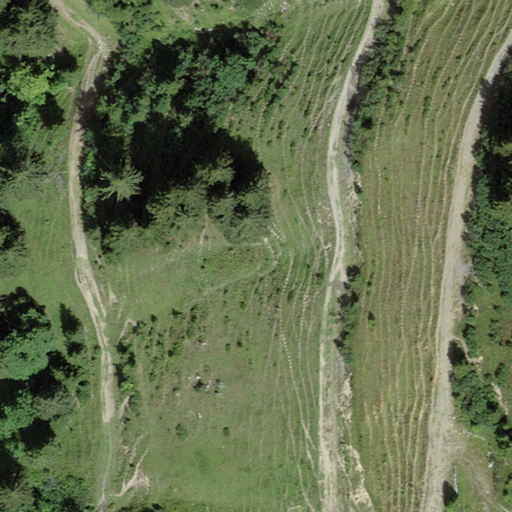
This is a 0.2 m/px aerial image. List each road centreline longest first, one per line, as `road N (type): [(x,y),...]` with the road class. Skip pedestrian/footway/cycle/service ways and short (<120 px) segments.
road 1 (track): [(57,0),(100,42),(77,151),(77,192),(92,281),(118,363),(104,511)]
road 2 (track): [(430,511),(474,170),(486,117),(511,64)]
